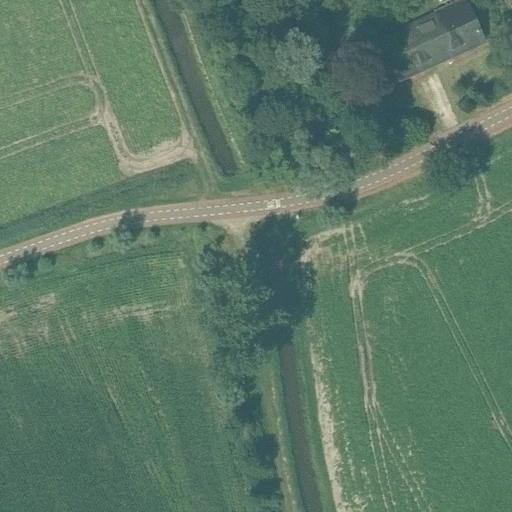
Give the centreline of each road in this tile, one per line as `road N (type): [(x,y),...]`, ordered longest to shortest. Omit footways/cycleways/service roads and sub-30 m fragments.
road 1 (unclassified): [(0,255),(58,235),(250,215),(350,185),(511,111)]
road 2 (track): [(287,511),(250,215)]
